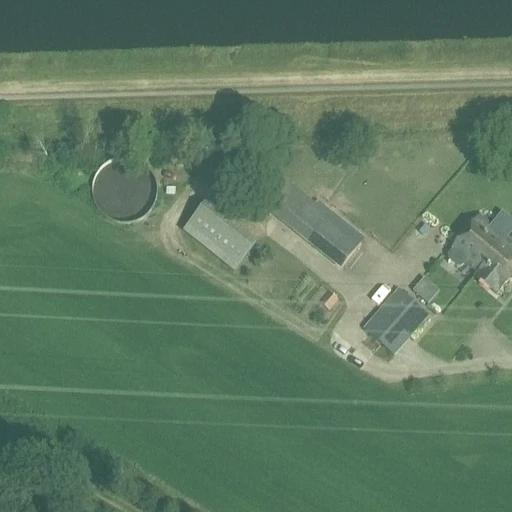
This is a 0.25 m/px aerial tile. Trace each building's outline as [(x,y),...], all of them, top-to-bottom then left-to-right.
[(116,223),(122,225),(131,224),(140,222),(148,216),(152,210),(156,202),(157,195),(157,188),(156,181),(153,174),(146,168),(138,162),(131,160),(123,159),(117,160),(112,163),(106,166),(101,171),(98,176),(94,183),(94,188),(94,194),(94,200),(98,209),(104,216),(109,220),(116,223)] [(363,244),(278,176),(256,203),(342,271),(363,244)] [(183,233),(234,274),(245,261),(250,264),(258,254),(253,249),(258,242),(207,203),(192,222),(183,233)] [(452,255),(477,275),(507,239),(508,238),(482,217),(452,255)] [(475,279),(497,297),(511,277),(511,241),(508,238),(507,239),(477,275),(475,279)] [(412,293),(424,304),(434,293),(422,282),(412,293)] [(364,331),(394,357),(429,318),(397,292),(364,331)] [(339,317),(349,304),(341,297),(330,310),(339,317)] [(481,333),(483,348),(503,344),(500,329),(481,333)]
